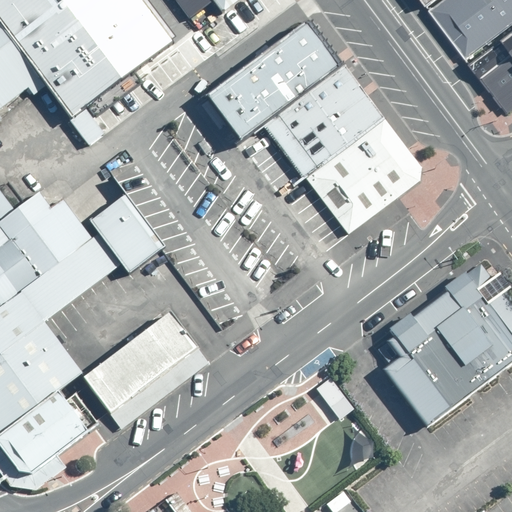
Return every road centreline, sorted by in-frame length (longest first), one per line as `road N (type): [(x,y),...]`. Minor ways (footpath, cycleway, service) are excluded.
road 1 (unclassified): [(138,468),(501,188)]
road 2 (tertiary): [(501,188),(362,0)]
